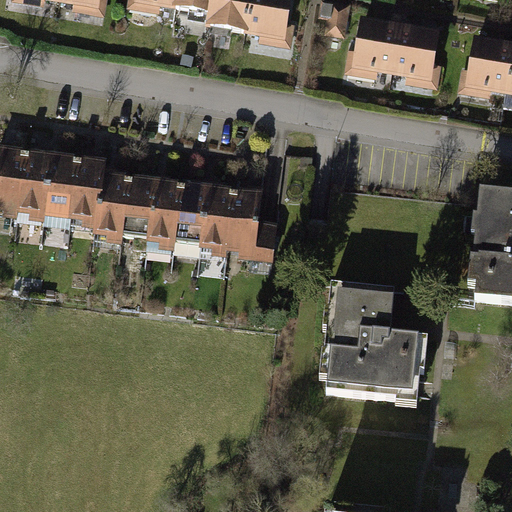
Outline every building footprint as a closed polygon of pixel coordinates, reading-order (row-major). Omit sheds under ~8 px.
[(101,0),(32,0),(99,11),(101,0)] [(136,0),(136,2),(207,13),(205,29),(286,41),(291,0),(136,0)] [(351,8),(329,4),(324,36),(346,39),(351,8)] [(442,32),(362,19),(354,70),(433,84),(442,32)] [(511,45),(477,38),(467,89),(511,97),(511,45)] [(105,160),(0,149),(0,215),(96,225),(94,242),(273,265),(277,226),(260,224),(263,196),(103,180),(105,160)] [(511,197),(481,194),(469,302),(511,306),(511,197)] [(396,289),(333,283),(322,391),(425,401),(431,334),(392,331),(396,289)]
